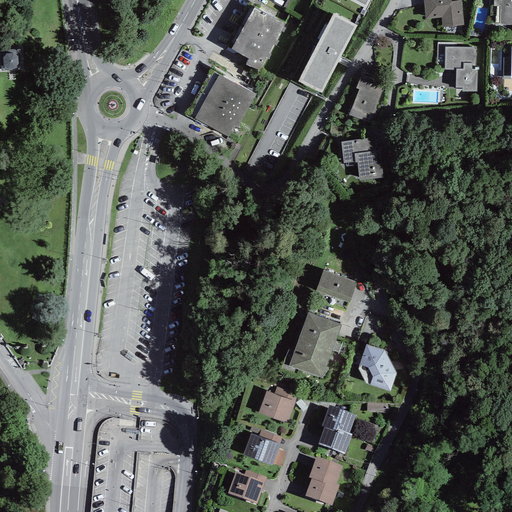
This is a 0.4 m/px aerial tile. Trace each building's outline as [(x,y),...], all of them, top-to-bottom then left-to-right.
[(349,0),(366,9),(370,0),(349,0)] [(423,0),(425,19),(441,18),(442,28),(464,25),(460,0),(458,0),(457,0),(423,0)] [(500,6),(499,24),(511,24),(511,0),(493,0),(493,6),(500,6)] [(284,24),(254,8),(231,49),(249,59),(246,65),(258,71),(284,24)] [(333,14),(298,82),(322,94),(357,26),(333,14)] [(456,70),(455,88),(462,88),(462,91),(477,91),(477,69),(475,69),(475,49),(474,49),(474,48),(445,47),(444,70),(456,70)] [(19,50),(0,50),(0,51),(1,70),(10,70),(20,69),(19,50)] [(511,79),(511,78),(511,58),(504,58),(503,79),(511,79)] [(358,90),(349,116),(370,124),(386,81),(362,72),(356,89),(358,90)] [(256,94),(219,75),(195,119),(228,137),(234,125),(237,127),(256,94)] [(380,137),(341,142),(343,163),(346,163),(346,166),(357,165),(359,181),(384,177),(380,137)] [(38,219),(12,220),(13,271),(39,270),(38,219)] [(357,282),(323,270),(316,291),(349,303),(357,282)] [(0,324),(0,325),(9,319),(0,306),(0,324)] [(341,325),(308,313),(289,366),(322,378),(341,325)] [(366,384),(390,391),(396,373),(384,350),(366,345),(358,369),(366,384)] [(274,394),(295,401),(300,389),(279,382),(274,394)] [(274,394),(266,391),(259,413),(287,423),(295,401),(274,394)] [(385,413),(385,404),(367,403),(367,411),(385,413)] [(338,428),(349,433),(355,415),(329,405),(321,426),(324,428),(336,432),(338,428)] [(324,428),(318,444),(344,455),(352,434),(349,433),(338,428),(336,432),(324,428)] [(259,436),(280,444),(282,437),(261,429),(259,436)] [(259,436),(251,434),(243,455),(272,466),(273,464),(278,450),(280,444),(259,436)] [(372,452),(375,446),(368,443),(365,449),(372,452)] [(278,450),(273,464),(281,467),(286,453),(278,450)] [(323,479),(336,484),(342,466),(316,456),(308,478),(311,478),(322,482),(323,479)] [(244,475),(264,483),(266,477),(246,469),(244,475)] [(244,475),(235,472),(228,494),(257,504),(264,483),(244,475)] [(311,478),(305,496),(332,506),(339,485),(336,484),(323,479),(322,482),(311,478)]
